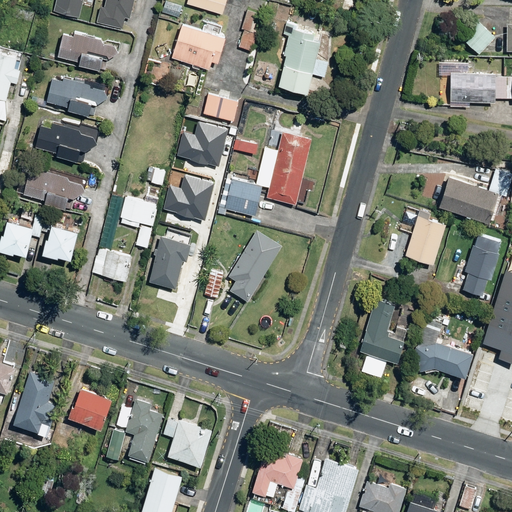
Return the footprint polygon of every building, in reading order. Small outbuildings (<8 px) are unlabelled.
[(56,0),(54,12),(77,17),(80,0),(56,0)] [(96,23),(122,29),(124,17),(129,18),(133,0),(105,0),(103,7),(100,6),(96,23)] [(162,11),(178,16),(182,6),(165,0),(162,11)] [(187,0),(186,3),(222,14),(226,0),(187,0)] [(239,47),(251,51),(256,33),(259,33),(264,14),(247,10),(241,28),(244,30),(239,47)] [(461,37),(479,54),(495,37),(477,21),(461,37)] [(278,86),(307,94),(320,42),(313,40),(314,35),(295,30),(296,25),(286,22),(283,35),(290,37),(278,86)] [(171,58),(209,70),(211,61),(217,63),(225,38),(182,25),(171,58)] [(78,66),(98,71),(102,58),(107,59),(118,52),(114,46),(103,43),(101,40),(74,33),(73,36),(63,34),(57,57),(79,62),(78,66)] [(0,99),(5,100),(16,57),(0,53),(0,99)] [(162,62),(148,59),(143,80),(157,84),(162,62)] [(186,68),(174,66),(171,83),(183,85),(186,68)] [(504,98),(505,77),(496,76),(496,73),(450,73),(450,102),(495,103),(495,99),(504,98)] [(67,111),(87,116),(90,103),(96,104),(107,97),(103,90),(92,88),(90,84),(63,77),(62,81),(52,78),(45,102),(68,107),(67,111)] [(203,113),(233,121),(238,101),(208,94),(203,113)] [(293,129),(300,131),(302,124),(295,122),(293,129)] [(55,156),(76,162),(79,149),(84,151),(96,144),(93,137),(80,134),(79,130),(51,123),(50,128),(40,126),(34,147),(56,153),(55,156)] [(295,205),(311,139),(282,132),(266,198),(295,205)] [(247,143),(245,152),(254,153),(256,145),(247,143)] [(150,182),(161,185),(165,171),(149,167),(146,179),(151,180),(150,182)] [(492,181),(509,187),(511,178),(511,174),(495,169),(492,181)] [(44,204),(64,209),(67,196),(73,198),(85,191),(81,184),(69,181),(67,177),(40,170),(39,176),(28,173),(23,194),(45,200),(44,204)] [(439,207),(489,224),(499,193),(449,177),(439,207)] [(224,209),(255,216),(262,186),(231,178),(224,209)] [(139,222),(152,226),(158,206),(156,205),(158,199),(146,195),(144,202),(125,197),(120,217),(122,218),(121,223),(138,227),(139,222)] [(33,211),(23,209),(21,219),(31,221),(32,215),(33,211)] [(405,256),(433,265),(445,225),(429,220),(430,213),(420,210),(405,256)] [(58,258),(70,261),(77,232),(52,226),(55,214),(47,212),(43,228),(48,230),(41,256),(57,260),(58,258)] [(40,236),(45,218),(36,216),(32,234),(40,236)] [(12,253),(25,257),(32,229),(6,221),(3,235),(1,235),(0,238),(0,252),(12,255),(12,253)] [(229,291),(247,301),(281,246),(257,231),(228,276),(236,281),(229,291)] [(464,290),(482,296),(488,279),(491,280),(499,254),(497,253),(501,242),(479,235),(475,246),(473,245),(465,272),(469,273),(464,290)] [(149,282),(175,289),(182,261),(186,262),(190,245),(161,236),(149,282)] [(211,249),(218,252),(222,242),(215,239),(211,249)] [(101,275),(125,281),(132,257),(99,248),(96,259),(104,261),(101,275)] [(204,295),(217,298),(223,274),(210,271),(204,295)] [(376,300),(360,352),(397,363),(404,342),(403,341),(406,330),(389,324),(395,305),(376,300)] [(496,349),(511,354),(511,310),(506,330),(502,329),(496,349)] [(434,369),(465,379),(473,354),(436,342),(414,347),(419,372),(434,369)] [(0,392),(6,395),(14,369),(0,363),(0,354),(0,353),(0,392)] [(13,425),(38,433),(41,423),(50,426),(56,405),(47,402),(54,381),(29,372),(13,425)] [(68,419),(100,431),(111,400),(81,389),(74,406),(72,405),(68,419)] [(127,456),(148,462),(163,414),(149,410),(151,404),(136,400),(126,432),(134,435),(127,456)] [(168,457),(200,467),(212,431),(179,420),(168,457)] [(106,456),(117,459),(125,433),(114,430),(106,456)] [(281,506),(293,510),(304,476),(295,473),(301,456),(285,451),(283,455),(263,448),(250,489),(263,493),(268,478),(288,484),(281,506)] [(342,511),(356,466),(323,456),(314,486),(305,483),(297,507),(312,511),(342,511)] [(141,511),(171,511),(181,478),(154,469),(141,511)] [(37,494),(49,497),(54,482),(42,478),(37,494)] [(370,511),(378,511),(379,511),(382,511),(396,511),(404,486),(388,481),(387,486),(365,479),(357,504),(372,509),(370,511)] [(458,504),(470,508),(476,488),(464,484),(458,504)] [(404,511),(441,511),(442,511),(409,500),(404,511)]
